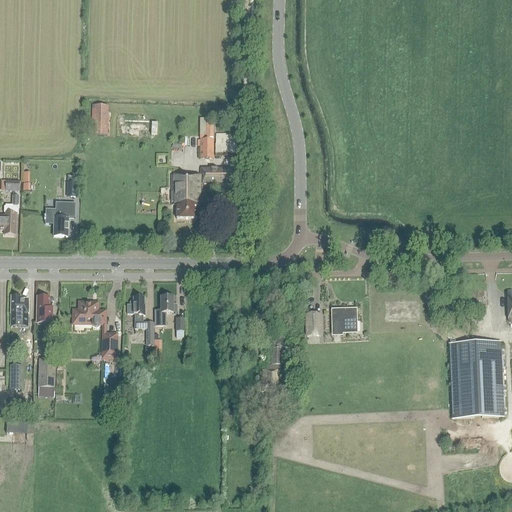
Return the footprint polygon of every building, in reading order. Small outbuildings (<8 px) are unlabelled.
[(95,106),(94,136),(106,136),(107,107),(95,106)] [(203,120),(203,140),(212,139),(211,120),(203,120)] [(150,131),(150,122),(117,121),(116,137),(139,138),(140,131),(150,131)] [(213,159),(212,141),(200,141),(200,159),(213,159)] [(199,170),(199,176),(172,176),(172,206),(176,206),(176,220),(197,220),(196,206),(201,206),(200,185),(233,185),(233,170),(199,170)] [(5,182),(5,192),(18,192),(18,182),(5,182)] [(66,198),(76,198),(76,184),(67,183),(66,198)] [(4,236),(15,236),(16,215),(18,215),(18,197),(12,196),(12,203),(11,206),(5,206),(5,208),(4,207),(4,214),(4,215),(5,215),(4,217),(0,216),(0,231),(4,232),(4,236)] [(54,227),(53,238),(67,238),(68,219),(74,219),(75,204),(55,204),(55,211),(45,211),(45,217),(43,217),(43,222),(45,222),(44,226),(54,227)] [(20,298),(11,298),(10,315),(18,316),(18,329),(27,329),(28,316),(28,301),(20,300),(20,298)] [(37,298),(36,324),(52,324),(52,307),(48,307),(49,298),(37,298)] [(146,330),(146,336),(146,347),(153,347),(153,324),(142,324),(142,317),(145,317),(144,305),(143,305),(143,298),(133,298),(133,306),(127,306),(127,315),(134,315),(134,330),(146,330)] [(154,311),(154,327),(165,327),(165,314),(173,314),(173,298),(160,298),(160,312),(154,311)] [(97,304),(89,304),(79,304),(79,312),(73,312),(73,325),(92,325),(93,327),(94,328),(95,329),(97,329),(98,328),(99,327),(100,326),(105,326),(105,313),(97,312),(97,304)] [(356,333),(355,311),(332,311),(333,336),(341,335),(341,333),(356,333)] [(320,337),(319,316),(306,316),(306,338),(320,337)] [(184,332),(184,319),(175,319),(175,333),(176,333),(176,339),(184,339),(184,332)] [(103,360),(115,360),(116,336),(104,336),(103,360)] [(267,372),(262,372),(262,382),(259,382),(259,392),(265,392),(265,400),(276,400),(276,383),(279,383),(279,372),(277,372),(277,371),(280,371),(280,366),(281,366),(281,350),(287,350),(287,336),(271,336),(271,366),(272,366),(272,367),(269,367),(267,369),(267,372)] [(504,418),(500,343),(448,345),(451,420),(504,418)] [(39,360),(38,388),(54,389),(55,361),(39,360)] [(21,367),(9,366),(9,390),(21,391),(21,367)] [(112,379),(111,391),(121,392),(122,380),(112,379)] [(10,434),(32,433),(32,421),(10,422),(10,434)]
